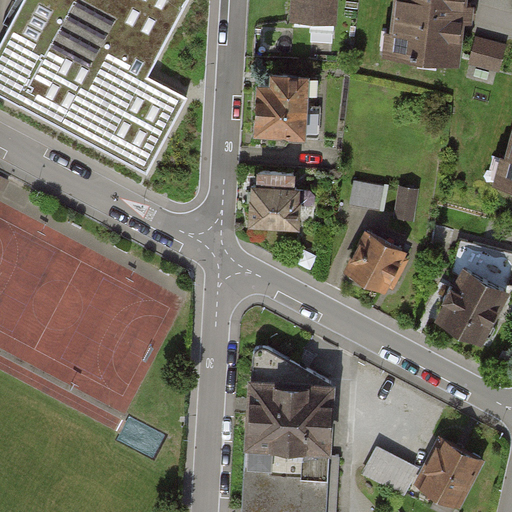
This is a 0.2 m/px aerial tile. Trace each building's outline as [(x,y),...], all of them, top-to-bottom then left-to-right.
[(189,0),(26,0),(0,49),(0,91),(148,171),(189,96),(149,75),(189,0)] [(293,0),(292,16),(337,18),(338,0),(293,0)] [(467,0),(392,0),(390,22),(385,22),(382,47),(461,56),(467,0)] [(476,33),(468,61),(499,70),(507,42),(476,33)] [(272,83),(260,82),(257,131),(307,134),(311,72),(273,70),(272,83)] [(511,186),(511,104),(491,181),(511,186)] [(260,183),(254,183),(253,221),(300,223),(301,185),(295,185),(296,172),(260,171),(260,183)] [(385,183),(354,178),(350,203),(381,208),(385,183)] [(414,218),(419,186),(400,183),(394,215),(414,218)] [(367,230),(346,269),(387,290),(407,250),(367,230)] [(466,266),(440,316),(484,339),(510,290),(466,266)] [(254,352),(253,378),(245,511),(325,511),(333,382),(268,345),(261,345),(256,348),(254,352)] [(444,511),(454,511),(482,460),(444,440),(420,483),(439,493),(433,506),(444,511)] [(407,495),(422,467),(379,445),(364,473),(407,495)]
